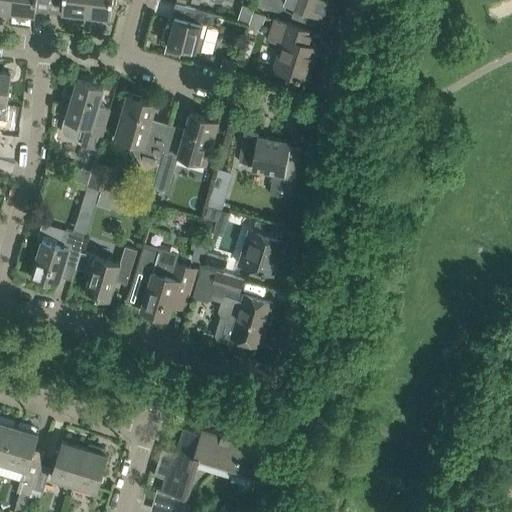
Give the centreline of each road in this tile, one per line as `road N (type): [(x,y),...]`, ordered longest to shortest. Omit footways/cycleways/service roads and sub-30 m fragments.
road 1 (residential): [(171,351),(283,386),(331,117)]
road 2 (residential): [(0,272),(32,155),(44,45)]
road 3 (residential): [(331,117),(119,55)]
road 4 (residential): [(171,351),(0,300)]
road 5 (residential): [(149,430),(0,383)]
